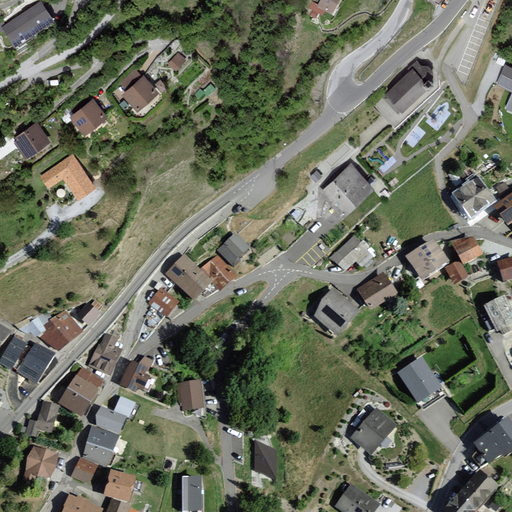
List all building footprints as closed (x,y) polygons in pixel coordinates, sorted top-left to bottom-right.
[(338,0),(322,0),(319,6),(332,13),(338,0)] [(53,21),(41,2),(4,25),(17,44),(53,21)] [(180,50),(169,60),(176,67),(187,57),(180,50)] [(417,64),(387,94),(403,111),(432,83),(430,80),(432,77),(432,72),(428,67),(424,67),(421,68),(417,64)] [(511,69),(507,67),(499,84),(511,89),(511,96),(507,107),(511,109),(511,69)] [(145,77),(124,94),(138,110),(159,93),(145,77)] [(93,100),(72,117),(85,133),(106,117),(93,100)] [(417,124),(405,138),(413,145),(425,130),(417,124)] [(36,125),(15,140),(27,156),(48,142),(36,125)] [(72,155),(42,175),(50,186),(64,176),(79,197),(94,186),(72,155)] [(351,165),(321,192),(342,215),(372,188),(351,165)] [(477,183),(456,198),(471,219),(492,204),(477,183)] [(511,196),(496,208),(508,226),(511,223),(511,196)] [(236,235),(218,250),(231,265),(249,250),(236,235)] [(332,258),(345,273),(367,253),(354,239),(332,258)] [(472,240),(455,249),(464,266),(481,257),(472,240)] [(434,244),(408,260),(422,282),(448,267),(434,244)] [(217,256),(200,270),(219,292),(236,278),(217,256)] [(212,286),(184,258),(166,276),(193,304),(212,286)] [(511,259),(499,264),(505,282),(511,280),(511,259)] [(459,264),(447,270),(454,284),(466,277),(459,264)] [(384,275),(359,290),(371,311),(396,297),(384,275)] [(178,305),(161,291),(149,304),(167,319),(178,305)] [(335,295),(315,318),(338,337),(358,314),(335,295)] [(511,316),(504,300),(487,308),(499,332),(511,326),(511,316)] [(88,305),(77,317),(88,327),(99,315),(88,305)] [(50,332),(42,337),(59,351),(82,335),(65,310),(45,324),(50,332)] [(0,345),(8,334),(0,328),(0,345)] [(115,342),(106,337),(92,366),(109,374),(119,354),(112,350),(115,342)] [(27,346),(14,338),(0,361),(0,364),(11,372),(27,346)] [(55,355),(36,343),(19,371),(37,383),(55,355)] [(422,359),(399,373),(419,405),(441,390),(422,359)] [(146,370),(132,364),(127,371),(120,386),(135,394),(138,388),(144,392),(150,379),(143,375),(146,370)] [(83,369),(60,404),(81,418),(104,383),(83,369)] [(201,382),(180,384),(183,411),(204,409),(201,382)] [(136,405),(121,398),(114,412),(130,419),(136,405)] [(58,410),(43,406),(38,424),(30,422),(26,435),(35,438),(38,430),(51,434),(58,410)] [(127,419),(102,408),(94,425),(119,436),(127,419)] [(397,426),(377,410),(352,439),(371,456),(397,426)] [(511,427),(509,422),(474,444),(488,466),(504,455),(506,457),(511,453),(511,427)] [(93,428),(83,459),(105,470),(119,436),(93,428)] [(277,454),(254,442),(254,472),(279,486),(277,454)] [(58,457),(33,449),(22,481),(33,485),(35,477),(50,482),(58,457)] [(81,460),(73,478),(89,486),(97,467),(83,459),(81,460)] [(110,472),(103,498),(130,504),(136,479),(110,472)] [(477,511),(496,491),(478,475),(444,511),(477,511)] [(203,511),(203,479),(181,479),(181,511),(203,511)] [(376,511),(381,506),(352,485),(336,507),(342,511),(376,511)] [(72,497),(63,511),(100,511),(91,507),(92,504),(78,497),(77,500),(72,497)] [(110,501),(106,511),(129,511),(131,506),(110,501)]
